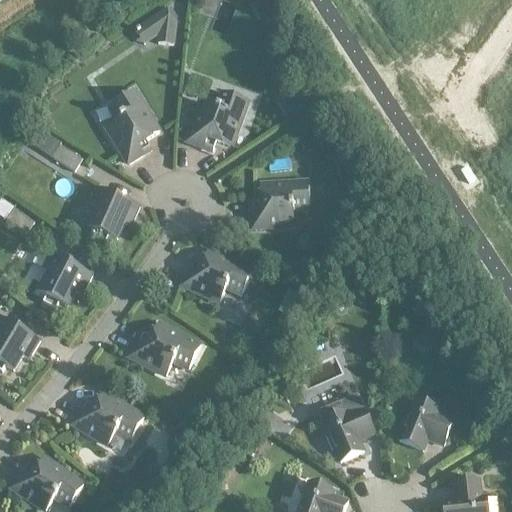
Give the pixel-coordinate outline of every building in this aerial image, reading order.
[(168,10),(134,32),(145,48),(157,39),(156,46),(175,48),(178,25),(168,10)] [(301,88),(279,102),(288,116),(310,103),(301,88)] [(159,135),(151,122),(151,121),(151,120),(151,118),(151,117),(150,116),(149,116),(148,115),(147,115),(134,94),(112,107),(121,122),(107,130),(129,166),(144,157),(139,148),(159,135)] [(239,128),(239,127),(247,103),(224,95),(218,111),(202,105),(188,145),(204,151),(208,141),(231,149),(236,135),(237,134),(238,133),(239,133),(239,132),(239,131),(239,129),(239,128)] [(54,161),(75,175),(82,163),(61,150),(54,161)] [(309,186),(284,187),(282,186),(281,185),(280,185),(278,186),(277,186),(276,187),(260,188),(262,212),(251,213),(252,231),(294,228),(293,212),(310,211),(309,186)] [(140,209),(97,190),(90,205),(97,208),(88,229),(95,233),(92,239),(106,246),(109,239),(117,242),(123,227),(130,230),(140,209)] [(6,222),(26,237),(34,226),(14,211),(6,222)] [(253,274),(230,263),(229,261),(228,261),(227,260),(225,260),(224,260),(223,260),(209,254),(198,276),(189,271),(181,287),(220,305),(227,290),(242,297),(253,274)] [(47,299),(43,305),(57,312),(60,305),(68,309),(75,295),(82,298),(92,278),(50,256),(43,271),(50,274),(39,295),(47,299)] [(301,271),(282,260),(277,269),(296,280),(301,271)] [(6,369),(14,373),(22,359),(28,363),(40,343),(0,319),(0,373),(2,375),(6,369)] [(201,349),(179,337),(178,336),(177,335),(176,334),(175,334),(174,333),(173,333),(172,334),(158,327),(147,348),(137,343),(129,359),(166,378),(174,364),(189,372),(201,349)] [(145,421),(123,408),(123,407),(122,406),(122,405),(120,404),(118,404),(116,404),(103,396),(90,417),(81,411),(72,426),(108,448),(117,434),(131,443),(145,421)] [(440,413),(416,403),(399,444),(423,453),(428,440),(432,441),(432,443),(444,448),(454,425),(437,418),(440,413)] [(342,405),(318,415),(341,465),(364,455),(358,441),(362,439),(363,441),(375,436),(365,413),(349,420),(342,405)] [(511,455),(504,444),(489,454),(498,468),(511,458),(511,455)] [(47,511),(55,500),(70,510),(84,489),(63,475),(63,474),(63,473),(62,472),(61,471),(60,470),(59,470),(58,470),(57,470),(44,461),(30,481),(21,475),(11,490),(43,511),(47,511)] [(443,504),(444,511),(488,511),(487,499),(481,500),(479,482),(454,485),(455,499),(457,498),(458,502),(443,504)] [(333,493),(309,485),(299,511),(345,511),(348,504),(331,499),(333,493)]
